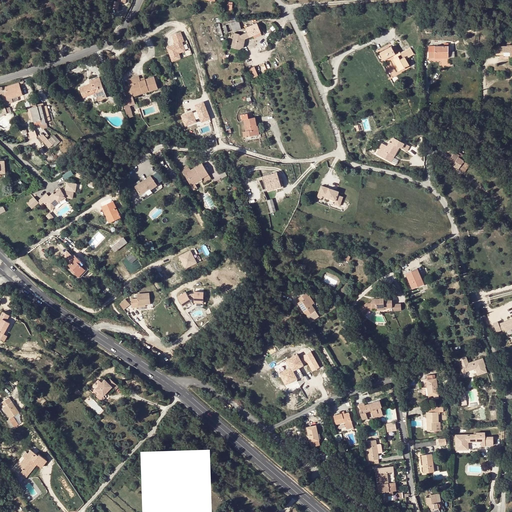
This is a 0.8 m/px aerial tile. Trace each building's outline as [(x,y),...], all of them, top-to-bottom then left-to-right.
[(118,0),(118,2),(114,2),(113,10),(118,10),(119,3),(126,4),(126,0),(118,0)] [(239,22),(231,23),(233,32),(241,29),(239,22)] [(250,37),(253,36),(261,33),(257,24),(246,28),(248,33),(250,37)] [(168,48),(173,62),(181,60),(179,54),(186,52),(183,43),(185,42),(181,33),(172,37),(176,46),(168,48)] [(240,34),(235,33),(234,35),(234,49),(239,49),(242,50),(245,47),(245,39),(243,34),(240,36),(240,34)] [(498,46),(498,44),(492,44),(493,56),(510,55),(510,56),(511,55),(511,44),(506,45),(506,46),(498,46)] [(434,57),(448,57),(448,46),(428,46),(428,52),(434,52),(434,57)] [(400,53),(401,54),(402,57),(400,59),(398,56),(396,53),(395,54),(391,47),(379,53),(383,60),(393,55),(394,58),(393,59),(399,70),(409,65),(405,59),(410,56),(406,49),(400,53)] [(254,68),(249,70),(253,79),(258,77),(254,68)] [(129,85),(131,91),(125,92),(128,101),(122,103),(127,115),(132,113),(129,106),(135,104),(132,93),(142,90),(142,92),(149,91),(149,92),(158,89),(154,77),(147,79),(145,80),(141,82),(129,85)] [(127,80),(129,85),(141,82),(140,79),(139,77),(127,80)] [(89,85),(80,89),(83,99),(90,96),(88,92),(93,90),(95,94),(98,101),(107,97),(100,78),(89,82),(91,84),(91,86),(89,86),(89,85)] [(12,98),(23,95),(20,85),(19,83),(5,88),(0,87),(0,94),(1,94),(3,101),(12,98)] [(205,101),(196,104),(198,111),(200,118),(202,123),(212,120),(205,101)] [(43,104),(37,106),(37,107),(41,121),(38,122),(39,125),(45,124),(45,123),(50,121),(46,107),(44,107),(43,104)] [(37,107),(31,109),(35,126),(39,125),(38,122),(41,121),(37,107)] [(195,120),(193,113),(193,111),(180,115),(183,127),(196,123),(195,120)] [(247,137),(260,135),(259,129),(257,130),(256,127),(257,126),(255,118),(244,120),(246,132),(247,137)] [(35,133),(41,140),(44,138),(34,127),(33,128),(35,133)] [(44,138),(41,140),(49,149),(52,145),(48,140),(45,137),(44,138)] [(403,144),(394,139),(391,143),(399,147),(401,148),(403,144)] [(381,157),(389,161),(392,155),(394,155),(394,156),(399,147),(391,143),(389,142),(381,157)] [(455,152),(448,162),(458,169),(464,160),(458,157),(460,155),(455,152)] [(63,158),(65,161),(71,156),(68,153),(63,158)] [(447,161),(440,156),(438,160),(440,161),(445,165),(447,161)] [(464,160),(458,169),(464,172),(469,164),(464,160)] [(203,185),(205,185),(202,180),(208,177),(203,166),(191,171),(188,166),(181,169),(191,191),(196,189),(194,185),(201,181),(203,185)] [(74,170),(65,175),(66,179),(76,174),(74,170)] [(264,177),(268,188),(275,186),(276,188),(277,190),(282,188),(283,186),(281,181),(280,181),(278,174),(277,173),(264,177)] [(151,175),(135,187),(140,194),(150,187),(151,188),(157,184),(151,175)] [(276,188),(275,186),(268,188),(264,177),(263,177),(267,191),(276,188)] [(322,185),(320,192),(324,194),(324,195),(337,199),(336,203),(342,205),(344,196),(339,194),(340,191),(322,185)] [(50,200),(46,197),(38,206),(41,209),(44,206),(49,210),(56,202),(65,199),(70,200),(71,194),(62,192),(58,194),(55,195),(55,194),(50,200)] [(56,202),(49,210),(51,212),(57,204),(65,201),(65,199),(56,202)] [(271,213),(277,211),(276,210),(273,199),(268,201),(271,213)] [(111,215),(109,217),(111,222),(121,218),(114,202),(103,207),(105,212),(109,210),(111,215)] [(109,223),(111,222),(109,217),(111,215),(109,210),(105,212),(103,207),(102,207),(109,223)] [(56,219),(51,213),(47,216),(52,222),(56,219)] [(115,252),(127,242),(124,238),(112,248),(115,252)] [(206,255),(211,253),(206,245),(202,247),(206,255)] [(198,263),(192,250),(180,256),(186,268),(198,263)] [(75,256),(71,259),(70,261),(67,263),(72,268),(71,269),(79,277),(80,277),(81,278),(89,270),(75,256)] [(422,284),(418,276),(421,275),(418,268),(406,273),(412,288),(422,284)] [(187,292),(179,298),(187,310),(195,304),(192,300),(195,298),(196,298),(196,304),(205,304),(206,292),(196,292),(196,294),(194,294),(190,296),(187,292)] [(306,293),(298,298),(300,302),(298,303),(310,321),(318,315),(311,305),(314,303),(309,296),(308,296),(306,293)] [(132,300),(132,308),(139,308),(139,306),(146,305),(151,305),(150,294),(137,295),(138,299),(132,300)] [(384,311),(392,311),(398,310),(398,305),(392,306),(392,304),(391,300),(384,300),(384,298),(371,299),(371,302),(365,303),(359,307),(362,313),(368,310),(368,308),(371,308),(372,308),(376,307),(378,307),(378,310),(384,309),(384,311)] [(126,300),(120,305),(124,310),(130,305),(126,300)] [(10,336),(8,335),(18,317),(6,311),(0,320),(0,324),(2,325),(0,329),(0,330),(2,331),(0,333),(0,337),(6,341),(10,336)] [(505,327),(506,330),(511,327),(511,317),(503,321),(505,327)] [(502,329),(499,322),(498,320),(493,323),(496,331),(502,329)] [(311,371),(319,367),(311,350),(303,354),(311,371)] [(291,367),(280,374),(285,383),(290,380),(291,381),(297,378),(297,379),(303,376),(298,368),(303,365),(297,354),(287,360),(291,367)] [(478,364),(475,365),(473,361),(469,363),(466,356),(459,359),(462,367),(460,374),(465,375),(465,372),(475,368),(478,376),(487,372),(485,367),(485,366),(484,361),(478,363),(478,364)] [(434,374),(427,375),(427,379),(428,388),(428,387),(429,395),(428,395),(428,399),(434,398),(434,399),(439,399),(436,378),(434,378),(434,374)] [(105,380),(96,389),(103,396),(113,387),(116,391),(119,387),(111,380),(108,383),(105,380)] [(9,419),(10,420),(15,427),(19,424),(13,416),(19,413),(9,398),(1,404),(10,418),(9,419)] [(365,405),(364,402),(359,404),(361,411),(362,411),(363,413),(361,414),(363,420),(368,418),(366,412),(371,410),(374,419),(384,415),(381,407),(382,406),(380,400),(365,405)] [(429,407),(429,412),(429,422),(427,422),(427,431),(437,431),(437,430),(437,422),(439,422),(439,412),(440,412),(440,407),(429,407)] [(13,416),(19,424),(22,422),(20,420),(20,416),(21,415),(19,413),(13,416)] [(345,414),(343,415),(344,418),(345,422),(345,421),(347,427),(353,425),(349,413),(345,414)] [(340,419),(344,418),(343,415),(343,414),(334,416),(336,424),(341,423),(340,419)] [(315,421),(306,423),(310,442),(319,440),(315,421)] [(396,422),(387,424),(388,431),(397,430),(396,422)] [(477,433),(457,434),(457,443),(456,443),(456,449),(469,449),(469,441),(482,440),(481,438),(486,438),(486,440),(486,444),(494,444),(494,435),(486,436),(485,431),(477,432),(477,433)] [(379,459),(378,454),(377,446),(376,440),(367,441),(370,460),(371,460),(379,459)] [(28,454),(24,458),(18,466),(23,470),(25,472),(31,464),(30,463),(32,460),(37,464),(40,466),(46,459),(39,454),(38,456),(31,450),(28,454)] [(434,471),(432,454),(422,455),(425,473),(434,471)] [(31,464),(25,472),(23,470),(21,473),(27,477),(37,464),(32,460),(30,463),(31,464)] [(392,491),(396,491),(393,466),(379,468),(376,468),(376,474),(378,493),(387,492),(388,495),(393,495),(392,491)] [(438,503),(437,503),(436,494),(432,494),(432,497),(426,498),(427,505),(429,504),(432,511),(441,511),(439,507),(440,507),(441,506),(441,505),(441,504),(440,504),(440,503),(439,503),(438,503)] [(439,507),(441,511),(445,510),(442,503),(441,502),(440,501),(439,500),(438,494),(436,494),(437,503),(438,503),(439,503),(440,503),(440,504),(441,504),(441,505),(441,506),(440,507),(439,507)]
